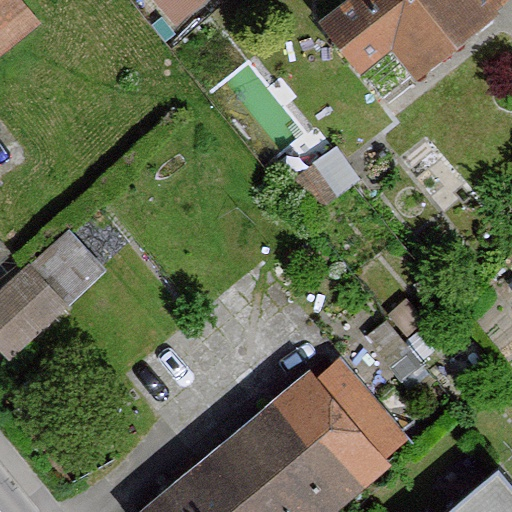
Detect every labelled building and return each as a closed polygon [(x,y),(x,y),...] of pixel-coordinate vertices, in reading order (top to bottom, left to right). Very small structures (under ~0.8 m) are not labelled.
[(0,0),(0,51),(32,25),(11,0),(0,0)] [(188,0),(140,0),(162,24),(188,0)] [(337,0),(310,21),(351,76),(382,53),(403,80),(509,0),(337,0)] [(344,184),(321,156),(283,187),(306,215),(344,184)] [(104,265),(68,225),(0,285),(0,339),(9,350),(104,265)] [(386,322),(366,337),(410,390),(429,375),(386,322)] [(309,382),(301,372),(131,511),(331,511),(383,470),(377,461),(399,443),(333,362),(309,382)] [(511,511),(511,492),(495,472),(447,511),(511,511)]
